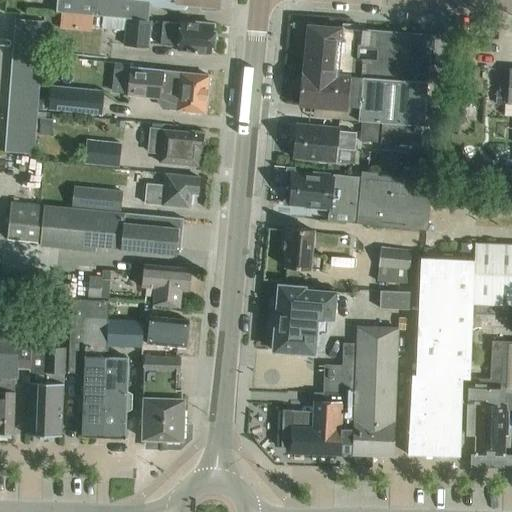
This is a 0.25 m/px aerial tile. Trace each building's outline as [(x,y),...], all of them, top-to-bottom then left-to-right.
[(126,19),(147,21),(148,7),(183,10),(185,8),(185,4),(197,5),(197,9),(219,7),(218,0),(56,0),(56,12),(126,19)] [(150,21),(147,21),(126,19),(125,27),(123,47),(147,49),(150,21)] [(44,22),(14,20),(11,53),(4,153),(34,156),(44,22)] [(162,22),(160,46),(178,48),(177,54),(188,55),(189,52),(211,54),(213,25),(190,23),(187,23),(180,22),(180,24),(162,22)] [(306,26),(299,106),(346,110),(346,107),(359,108),(358,122),(361,122),(414,126),(424,126),(431,36),(306,26)] [(116,64),(113,92),(127,94),(127,96),(156,99),(157,99),(157,101),(160,101),(161,103),(169,104),(169,110),(205,114),(208,76),(131,69),(131,65),(116,64)] [(511,70),(509,70),(508,82),(500,81),(499,92),(507,93),(507,105),(511,104),(511,70)] [(51,88),(49,110),(86,113),(88,91),(51,88)] [(361,122),(359,142),(412,146),(414,126),(361,122)] [(294,155),(293,159),(335,163),(336,150),(354,151),(356,133),(338,132),(338,129),(297,125),(295,145),(293,147),(292,153),(294,155)] [(149,130),(148,147),(147,154),(159,155),(158,163),(199,167),(200,152),(201,152),(203,135),(149,130)] [(83,164),(118,167),(121,144),(86,141),(83,164)] [(361,178),(333,176),(333,175),(312,173),(312,175),(293,173),(293,174),(290,174),(289,185),(292,186),(290,205),(310,207),(309,209),(329,211),(329,212),(346,214),(346,213),(348,213),(349,207),(358,208),(357,224),(427,231),(432,182),(377,177),(377,174),(361,172),(361,178)] [(148,186),(146,204),(162,205),(162,206),(190,209),(191,195),(197,195),(199,178),(165,175),(164,188),(148,186)] [(71,209),(120,214),(122,192),(73,187),(71,209)] [(120,214),(71,209),(11,203),(7,239),(40,242),(40,246),(95,252),(96,248),(176,256),(179,220),(120,214)] [(310,269),(322,270),(323,258),(311,257),(313,232),(285,229),(284,241),(283,250),(286,250),(284,268),(310,270),(310,269)] [(474,261),(471,322),(494,323),(495,306),(511,305),(511,245),(475,244),(474,261)] [(380,248),(377,282),(419,287),(420,259),(410,259),(411,252),(380,248)] [(471,322),(474,261),(420,259),(419,287),(416,376),(412,376),(409,412),(407,455),(459,457),(461,405),(468,405),(469,380),(469,379),(471,322)] [(181,291),(187,292),(189,269),(138,264),(137,274),(143,275),(142,288),(154,289),(153,306),(179,308),(181,291)] [(75,298),(99,300),(101,277),(77,275),(75,298)] [(0,299),(22,301),(22,278),(0,277),(0,299)] [(34,306),(67,307),(68,286),(35,284),(34,306)] [(336,293),(303,290),(303,289),(279,287),(274,351),(314,355),(315,338),(320,339),(320,331),(329,332),(330,321),(333,321),(336,293)] [(416,311),(417,295),(380,293),(379,310),(416,311)] [(71,308),(70,320),(68,373),(84,373),(83,395),(79,397),(78,397),(78,412),(79,412),(83,414),(82,437),(103,438),(106,358),(104,358),(105,346),(107,346),(107,321),(108,302),(101,302),(101,300),(69,298),(69,308),(71,308)] [(142,347),(143,322),(135,322),(136,311),(120,311),(120,302),(108,302),(107,321),(107,346),(142,347)] [(147,345),(185,349),(188,321),(154,318),(153,329),(148,329),(147,345)] [(392,458),(396,329),(357,328),(356,344),(343,343),(342,366),(324,365),(322,403),(313,402),(313,412),(283,411),(282,449),(291,449),(291,453),(392,458)] [(0,331),(0,355),(18,356),(18,369),(28,370),(28,383),(27,389),(25,434),(40,435),(40,442),(56,436),(60,437),(63,375),(64,375),(65,349),(51,349),(52,334),(30,333),(0,331)] [(468,405),(467,436),(475,436),(475,454),(475,453),(475,456),(470,456),(469,468),(511,468),(511,456),(504,456),(504,436),(506,437),(507,412),(511,412),(511,341),(490,341),(489,380),(469,379),(469,380),(468,405)] [(0,434),(13,435),(14,380),(18,380),(18,369),(18,356),(0,355),(0,434)] [(131,410),(131,395),(130,395),(126,393),(127,359),(106,358),(103,438),(125,439),(126,412),(130,410),(131,410)] [(144,358),(142,399),(144,399),(142,440),(175,441),(182,435),(183,424),(182,424),(183,400),(179,400),(181,359),(144,358)]
